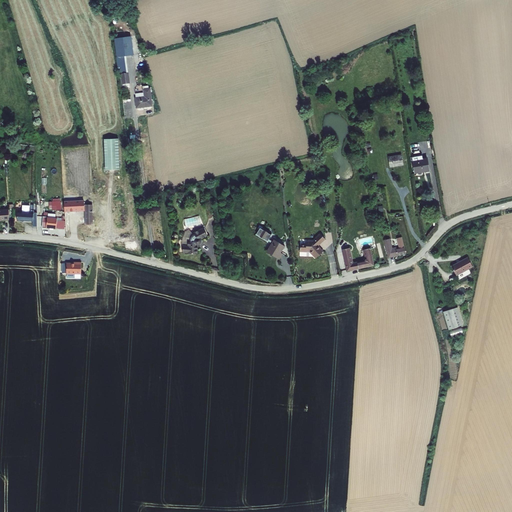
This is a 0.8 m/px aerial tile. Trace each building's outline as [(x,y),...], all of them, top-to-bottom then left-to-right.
[(124,87),(131,86),(126,55),(140,53),(137,34),(114,37),(121,84),(123,84),(124,87)] [(137,107),(153,106),(151,88),(143,89),(143,92),(135,92),(137,107)] [(106,169),(120,168),(119,137),(105,138),(106,169)] [(390,167),(403,164),(401,155),(388,158),(390,167)] [(412,160),(414,173),(429,170),(427,157),(412,160)] [(70,210),(84,210),(84,224),(93,224),(92,200),(64,201),(65,221),(66,230),(70,230),(70,210)] [(114,228),(122,228),(120,200),(112,200),(114,228)] [(32,225),(37,225),(37,212),(35,212),(35,204),(31,204),(30,211),(18,211),(18,219),(32,220),(32,225)] [(0,220),(9,220),(8,209),(0,209),(0,220)] [(43,227),(64,228),(65,221),(57,221),(58,216),(47,216),(47,217),(44,217),(43,227)] [(200,216),(184,218),(185,226),(201,224),(200,216)] [(85,237),(105,236),(105,224),(93,224),(84,224),(85,237)] [(182,252),(198,252),(198,244),(201,244),(202,241),(202,238),(201,236),(207,233),(203,227),(194,231),(195,234),(193,234),(192,236),(192,241),(188,241),(188,244),(182,244),(182,252)] [(266,251),(279,260),(282,255),(280,254),(285,245),(274,238),(272,241),(269,238),(271,234),(261,227),(257,234),(271,243),(266,251)] [(309,252),(315,259),(323,251),(318,246),(325,239),(320,233),(311,241),(307,241),(306,245),(300,245),(300,251),(309,252)] [(388,258),(407,254),(402,237),(397,238),(399,248),(392,250),(389,239),(384,240),(388,258)] [(347,271),(373,265),(369,248),(364,249),(366,258),(364,260),(353,263),(350,247),(341,249),(347,271)] [(459,261),(452,264),(457,274),(472,267),(467,257),(461,260),(461,261),(459,262),(459,261)] [(66,273),(81,273),(82,261),(77,261),(77,262),(66,262),(66,273)] [(458,307),(443,311),(448,329),(463,325),(458,307)] [(451,337),(463,332),(461,327),(449,332),(451,337)]
